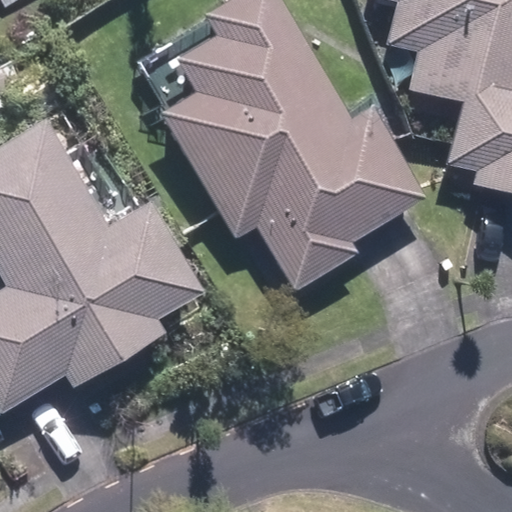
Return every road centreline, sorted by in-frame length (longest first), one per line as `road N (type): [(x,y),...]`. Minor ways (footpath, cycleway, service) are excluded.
road 1 (residential): [(288,447),(464,363),(511,357)]
road 2 (residential): [(511,504),(413,463),(308,452)]
road 3 (residential): [(288,447),(124,511)]
